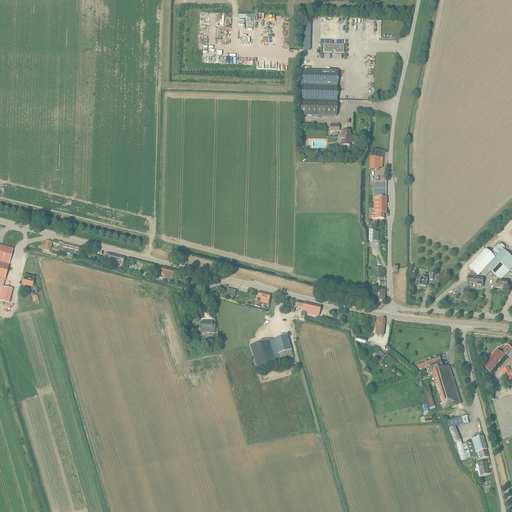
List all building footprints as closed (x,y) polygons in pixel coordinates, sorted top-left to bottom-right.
[(344,45),(324,45),(324,53),(332,53),(332,51),(335,51),(335,53),(343,53),(343,52),(344,45)] [(303,94),(302,101),(337,102),(337,100),(337,95),(338,72),(303,71),(303,77),(303,94)] [(302,103),(302,116),(337,117),(337,103),(337,102),(302,101),(302,102),(302,103)] [(342,131),(342,145),(350,146),(350,143),(353,143),(353,138),(353,136),(351,135),(351,131),(342,131)] [(370,169),(379,170),(380,158),(373,157),(371,157),(370,169)] [(374,214),(372,214),(372,219),(374,219),(384,219),(384,214),(385,214),(386,214),(387,214),(387,199),(387,198),(386,198),(386,182),(381,182),(380,182),(374,182),(374,198),(374,214)] [(370,230),(370,241),(372,242),(378,242),(379,233),(377,233),(377,231),(374,231),(374,232),(372,232),(373,230),(370,230)] [(49,252),(52,242),(46,241),(43,250),(49,252)] [(76,255),(76,254),(77,251),(78,251),(79,246),(63,242),(61,251),(76,255)] [(0,301),(9,304),(13,290),(3,287),(13,249),(0,245),(0,301)] [(469,263),(467,266),(469,268),(472,271),(467,277),(468,279),(468,284),(476,285),(476,287),(482,288),(483,279),(475,278),(477,276),(478,276),(481,273),(486,268),(490,271),(496,277),(501,280),(511,268),(511,257),(498,245),(490,253),(488,251),(486,249),(471,265),(469,263)] [(106,253),(104,260),(111,262),(120,265),(123,265),(125,258),(106,253)] [(172,280),(175,270),(163,267),(163,268),(158,267),(156,272),(161,273),(160,277),(172,280)] [(34,281),(24,278),(22,285),(27,286),(26,289),(28,289),(29,287),(32,288),(34,281)] [(234,298),(236,291),(227,289),(226,296),(234,298)] [(262,303),(268,304),(271,295),(259,292),(257,301),(257,302),(255,301),(254,306),(260,307),(260,306),(261,306),(262,303)] [(301,315),(305,316),(306,316),(306,313),(319,316),(322,306),(305,302),(304,303),(297,301),(296,307),(303,309),(301,315)] [(199,312),(195,313),(196,314),(198,320),(201,319),(201,317),(204,316),(202,311),(199,312)] [(340,323),(341,320),(342,317),(343,313),(339,312),(338,316),(333,315),(332,321),(340,323)] [(375,325),(374,327),(376,327),(375,335),(384,336),(386,319),(377,318),(376,325),(375,325)] [(213,322),(201,322),(201,329),(201,333),(206,333),(208,334),(213,334),(215,334),(215,325),(213,325),(213,322)] [(274,339),(280,359),(287,357),(288,360),(294,358),(287,335),(274,339)] [(274,339),(269,340),(276,362),(280,361),(280,359),(274,339)] [(250,346),(257,370),(276,364),(276,362),(269,340),(250,346)] [(484,367),(481,369),(487,374),(488,375),(490,373),(491,373),(505,357),(511,349),(507,345),(500,353),(497,350),(483,366),(484,367)] [(380,351),(373,359),(379,363),(381,360),(385,355),(380,351)] [(443,409),(461,403),(449,366),(443,368),(439,357),(416,364),(418,369),(429,366),(432,375),(436,386),(438,386),(444,404),(442,404),(443,409)] [(509,367),(501,371),(506,383),(511,380),(511,369),(510,370),(509,367)] [(449,429),(455,443),(456,444),(457,445),(460,456),(462,461),(476,457),(471,442),(462,445),(461,440),(460,441),(455,427),(469,424),(466,416),(447,422),(449,429)] [(482,434),(478,435),(473,436),(474,440),(472,440),(478,461),(489,458),(482,434)] [(481,476),(489,474),(486,463),(478,464),(481,476)]
